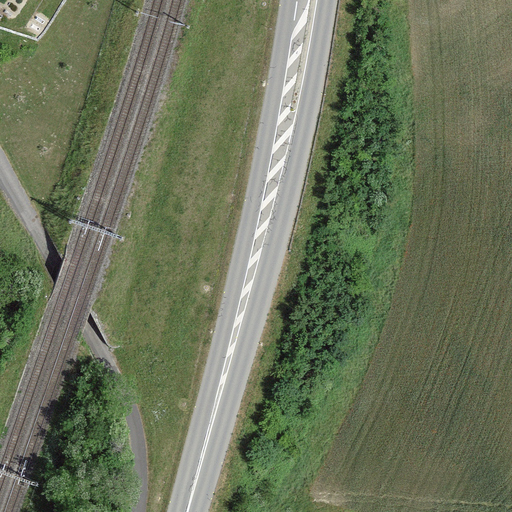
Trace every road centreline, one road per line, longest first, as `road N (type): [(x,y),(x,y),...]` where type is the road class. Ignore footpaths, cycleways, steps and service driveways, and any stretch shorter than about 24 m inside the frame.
road 1 (primary): [(305,0),(281,146),(187,511)]
road 2 (track): [(85,324),(133,418),(139,511)]
